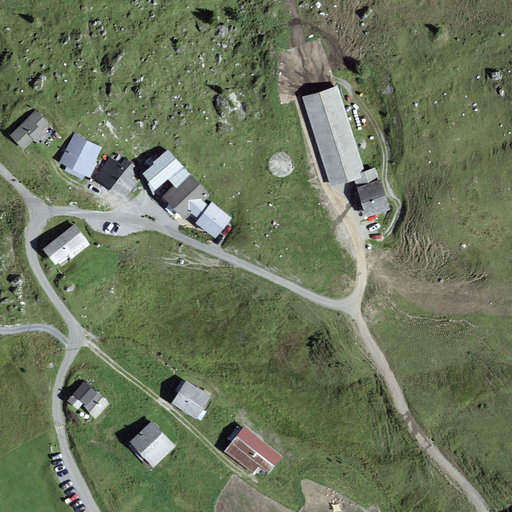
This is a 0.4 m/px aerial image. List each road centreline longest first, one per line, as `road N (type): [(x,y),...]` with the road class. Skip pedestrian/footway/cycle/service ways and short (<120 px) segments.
road 1 (unclassified): [(0,166),(36,208),(31,245),(73,331),(56,397),(58,425),(93,511)]
road 2 (track): [(36,208),(166,228),(327,301),(349,303)]
road 3 (track): [(294,0),(305,37),(297,87),(330,188),(362,249),(364,277),(349,303)]
road 4 (track): [(303,511),(73,331)]
road 5 (track): [(349,303),(430,446),(485,511)]
